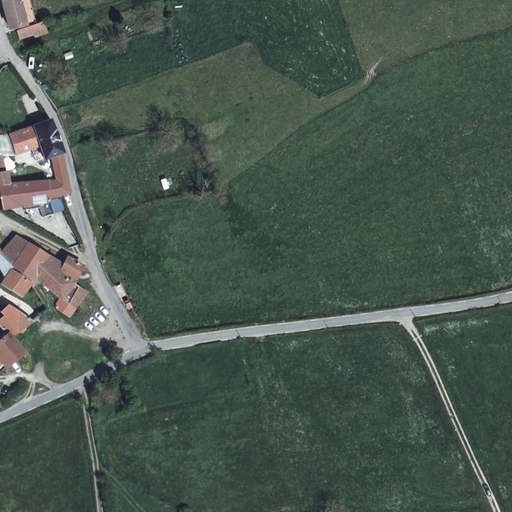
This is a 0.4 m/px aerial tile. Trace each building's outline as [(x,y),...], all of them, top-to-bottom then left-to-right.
[(21,20),(23,26),(32,22),(27,0),(0,0),(9,24),(21,20)] [(46,30),(42,19),(32,22),(23,26),(15,29),(17,36),(29,32),(30,35),(46,30)] [(49,121),(30,128),(38,148),(43,160),(48,158),(62,153),(49,121)] [(17,155),(38,148),(30,128),(8,136),(17,155)] [(48,158),(53,182),(55,203),(65,197),(69,193),(62,153),(48,158)] [(3,172),(0,172),(0,184),(13,184),(9,171),(3,172)] [(54,203),(55,203),(53,182),(13,184),(0,184),(0,190),(5,211),(43,205),(46,218),(57,215),(54,203)] [(55,258),(16,235),(1,254),(34,284),(38,279),(55,258)] [(0,268),(5,278),(1,285),(23,299),(34,284),(1,254),(0,251),(0,268)] [(64,263),(60,270),(76,282),(86,266),(68,256),(64,263)] [(60,270),(64,263),(55,258),(38,279),(60,298),(55,309),(70,318),(89,292),(76,282),(60,270)] [(5,316),(0,319),(9,333),(13,337),(34,322),(23,313),(9,303),(1,312),(5,316)] [(0,361),(6,369),(26,354),(13,337),(9,333),(0,339),(0,361)]
